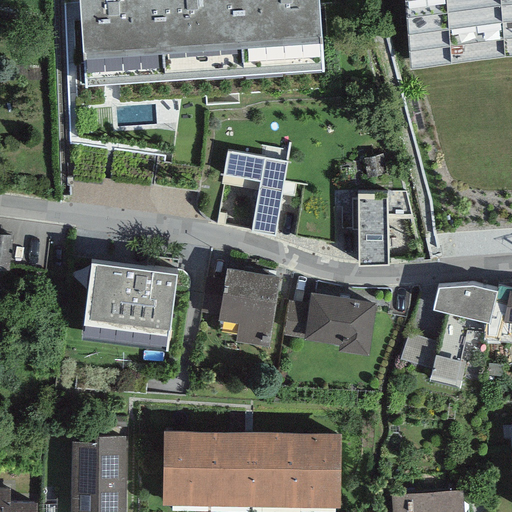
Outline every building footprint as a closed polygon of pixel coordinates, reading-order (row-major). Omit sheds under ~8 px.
[(326,62),(320,0),(78,0),(85,81),(326,62)] [(511,77),(511,0),(410,0),(416,84),(511,77)] [(291,153),(223,141),(218,169),(254,176),(244,229),(277,235),(291,153)] [(334,194),(336,258),(395,256),(393,192),(334,194)] [(12,231),(0,229),(0,263),(8,265),(12,231)] [(177,265),(91,253),(80,334),(166,345),(177,265)] [(279,272),(226,263),(223,278),(218,311),(218,313),(220,314),(217,329),(235,332),(235,335),(268,340),(279,272)] [(218,311),(223,278),(206,275),(201,308),(218,311)] [(497,285),(471,279),(440,280),(433,304),(488,316),(490,317),(497,285)] [(488,316),(489,334),(511,336),(511,332),(511,316),(502,316),(510,285),(498,282),(497,285),(490,317),(488,316)] [(511,284),(510,285),(502,316),(511,316),(511,284)] [(375,297),(310,288),(308,301),(304,334),(339,339),(338,345),(368,349),(375,297)] [(304,334),(308,301),(288,298),(283,331),(304,334)] [(413,329),(405,356),(434,364),(442,337),(413,329)] [(341,426),(163,425),(162,499),(340,500),(341,426)] [(95,436),(72,436),(71,511),(124,511),(124,431),(95,431),(95,436)] [(10,483),(0,482),(0,511),(36,511),(37,496),(10,495),(10,483)] [(463,511),(462,486),(391,491),(392,511),(463,511)]
